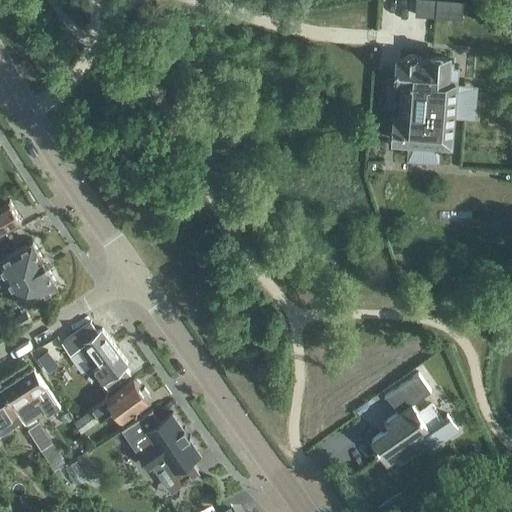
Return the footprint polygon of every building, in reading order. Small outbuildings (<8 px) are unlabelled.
[(452,143),(458,64),(453,64),(453,59),(448,59),(448,57),(430,56),(430,59),(418,58),(418,57),(414,53),(407,53),(404,55),(404,57),(399,57),(398,77),(402,77),(400,114),(397,113),(396,139),(452,143)] [(0,231),(21,220),(9,199),(0,203),(0,231)] [(25,304),(59,284),(33,240),(0,259),(0,263),(23,304),(24,303),(25,304)] [(17,327),(32,319),(27,310),(13,318),(17,327)] [(107,389),(129,372),(124,365),(127,363),(101,328),(97,331),(90,321),(61,342),(69,353),(85,341),(95,355),(91,358),(96,364),(91,367),(107,389)] [(45,385),(34,366),(1,387),(19,414),(44,399),(38,390),(45,385)] [(389,427),(373,438),(388,460),(426,435),(433,446),(457,430),(449,419),(442,424),(430,405),(418,413),(411,402),(430,390),(418,373),(389,393),(401,411),(385,421),(389,427)] [(100,419),(114,408),(122,421),(149,399),(134,378),(107,398),(106,397),(91,408),(100,419)] [(19,414),(1,387),(0,387),(0,433),(22,420),(18,414),(19,414)] [(150,409),(126,424),(143,447),(139,450),(149,465),(159,458),(177,484),(198,470),(190,459),(200,452),(172,411),(158,421),(150,409)] [(27,428),(53,470),(65,462),(39,421),(27,428)] [(143,461),(121,427),(106,437),(128,471),(143,461)]
